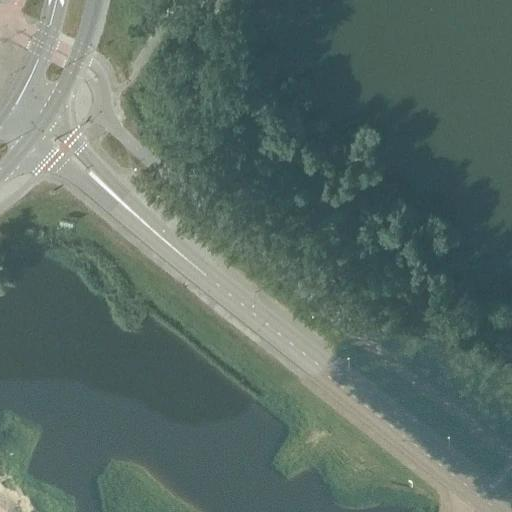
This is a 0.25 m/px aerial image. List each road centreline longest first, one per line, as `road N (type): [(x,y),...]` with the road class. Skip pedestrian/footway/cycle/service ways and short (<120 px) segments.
road 1 (unclassified): [(503,511),(38,130)]
road 2 (tertiary): [(38,130),(89,38),(99,0)]
